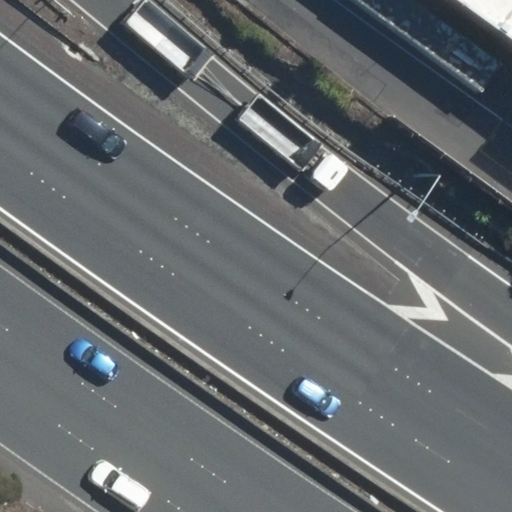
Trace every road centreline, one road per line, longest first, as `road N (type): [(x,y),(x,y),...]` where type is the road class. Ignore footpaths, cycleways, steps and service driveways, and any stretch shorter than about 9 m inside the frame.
road 1 (motorway): [(0,142),(203,292),(511,497)]
road 2 (motorway): [(112,0),(274,137),(511,315)]
road 3 (motorway): [(277,511),(0,317)]
